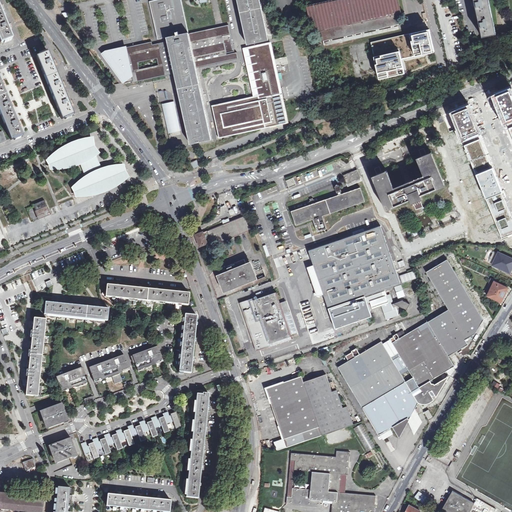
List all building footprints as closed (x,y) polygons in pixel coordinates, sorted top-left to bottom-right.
[(167,37),(188,32),(181,0),(154,0),(150,1),(158,39),(167,37)] [(260,0),(237,0),(247,44),(257,42),(269,40),(260,0)] [(313,33),(321,31),(399,14),(402,13),(398,0),(331,0),(307,6),(313,33)] [(496,34),(488,0),(474,0),(474,1),(475,2),(473,3),(474,8),(476,7),(477,11),(479,22),(477,23),(478,28),(480,27),(482,37),(496,34)] [(9,25),(7,25),(1,10),(3,9),(2,8),(2,6),(0,6),(0,40),(1,43),(4,42),(4,43),(12,40),(11,39),(13,38),(9,29),(11,28),(10,26),(9,25)] [(399,14),(321,31),(323,41),(400,25),(399,14)] [(215,26),(188,32),(196,67),(241,57),(240,51),(229,53),(229,51),(237,50),(231,23),(215,26)] [(429,29),(371,42),(379,79),(405,73),(401,59),(434,51),(429,29)] [(190,144),(212,139),(196,67),(188,32),(167,37),(168,41),(160,43),(167,73),(174,71),(190,144)] [(152,42),(125,48),(133,81),(152,76),(153,77),(165,74),(165,73),(167,73),(160,43),(152,45),(152,42)] [(270,43),(248,48),(259,96),(212,106),(219,136),(265,126),(265,127),(287,122),(282,101),(278,82),(273,60),(270,43)] [(124,83),(133,81),(125,48),(108,51),(103,55),(124,83)] [(52,61),(48,52),(47,52),(46,51),(38,54),(38,56),(36,56),(62,120),(64,119),(65,120),(73,117),(73,115),(74,115),(70,105),(72,105),(71,103),(70,101),(69,102),(62,86),(64,86),(63,84),(63,82),(61,83),(53,65),(55,64),(54,62),(54,61),(52,61)] [(1,82),(0,78),(0,113),(11,140),(13,140),(14,141),(22,137),(22,136),(23,135),(19,126),(21,125),(20,123),(19,122),(18,122),(11,107),(13,106),(12,105),(12,103),(10,104),(3,85),(4,85),(3,83),(3,81),(1,82)] [(511,90),(511,88),(491,96),(503,126),(507,124),(511,136),(511,90)] [(159,102),(172,100),(171,94),(167,95),(167,91),(157,92),(159,102)] [(170,133),(180,131),(174,101),(163,104),(170,133)] [(450,113),(502,239),(511,235),(511,217),(502,193),(504,192),(494,167),(491,168),(478,135),(481,134),(470,105),(450,113)] [(92,145),(91,139),(90,139),(87,139),(83,140),(81,141),(77,142),(74,144),(72,145),(67,147),(65,149),(63,150),(61,151),(59,153),(57,155),(54,157),(57,161),(57,162),(58,167),(61,167),(63,166),(66,166),(67,166),(72,165),(73,165),(78,164),(82,162),(87,176),(87,177),(85,178),(83,179),(80,181),(76,185),(75,185),(73,187),(76,191),(77,194),(77,197),(81,196),(85,196),(87,196),(91,195),(92,195),(95,194),(98,193),(101,192),(103,192),(107,190),(109,189),(113,187),(115,185),(120,182),(124,179),(127,177),(124,172),(124,171),(123,167),(120,167),(118,167),(115,167),(111,168),(108,168),(104,169),(100,171),(95,156),(97,154),(93,148),(92,149),(90,146),(92,145)] [(387,170),(376,175),(390,209),(412,200),(413,203),(424,199),(423,196),(445,186),(431,152),(417,158),(425,177),(415,181),(414,179),(404,183),(405,186),(395,190),(387,170)] [(353,171),(343,175),(347,184),(356,180),(353,171)] [(376,175),(372,176),(383,202),(384,204),(386,209),(386,211),(390,209),(376,175)] [(356,180),(347,184),(348,187),(361,181),(360,178),(356,180)] [(291,211),(296,225),(313,219),(318,232),(327,229),(325,221),(324,219),(323,216),(365,201),(361,188),(342,194),(338,195),(315,203),(312,204),(291,211)] [(47,207),(45,200),(33,205),(40,220),(51,215),(48,207),(47,207)] [(208,231),(209,235),(214,245),(231,238),(230,235),(234,234),(235,236),(252,229),(246,216),(208,231)] [(338,241),(309,251),(312,261),(314,265),(324,294),(326,300),(335,328),(367,317),(372,316),(365,296),(401,284),(398,276),(396,270),(381,226),(364,232),(341,240),(338,241)] [(205,236),(204,233),(203,232),(196,235),(200,246),(208,243),(205,236)] [(493,265),(499,253),(489,249),(484,261),(493,265)] [(511,266),(511,258),(499,253),(493,265),(509,272),(511,266)] [(244,259),(227,266),(227,268),(223,270),(223,271),(218,273),(226,293),(257,280),(250,263),(247,265),(244,259)] [(394,336),(390,339),(383,344),(382,341),(360,354),(356,348),(352,351),(352,352),(346,356),(349,361),(338,367),(362,407),(379,435),(380,434),(390,428),(393,427),(400,439),(409,421),(410,420),(408,417),(412,415),(415,409),(418,403),(419,403),(422,404),(424,404),(426,404),(427,404),(428,403),(429,403),(435,400),(432,394),(430,391),(432,390),(434,393),(437,397),(449,375),(435,384),(434,383),(433,383),(432,382),(433,381),(432,380),(432,379),(455,366),(449,356),(446,352),(453,347),(456,352),(469,345),(466,339),(475,334),(484,320),(447,259),(426,272),(449,309),(406,334),(400,338),(397,333),(394,335),(394,336)] [(324,294),(314,265),(308,267),(317,296),(324,294)] [(404,275),(407,282),(417,278),(414,271),(404,275)] [(508,288),(495,282),(488,296),(501,302),(508,288)] [(116,284),(115,285),(107,285),(105,296),(188,305),(189,293),(180,292),(180,290),(179,290),(176,289),(175,292),(159,290),(159,288),(156,288),(155,288),(154,289),(142,288),(141,286),(140,286),(137,285),(137,288),(120,286),(120,284),(118,284),(116,284)] [(405,296),(401,285),(394,287),(398,298),(405,296)] [(280,304),(276,292),(254,300),(254,298),(239,303),(256,351),(270,346),(269,344),(291,337),(290,334),(280,304)] [(382,292),(366,298),(368,303),(370,302),(372,309),(384,305),(385,308),(383,308),(387,319),(399,315),(403,308),(407,310),(410,304),(403,300),(392,304),(392,303),(394,302),(391,294),(384,297),(382,292)] [(76,303),(76,304),(75,305),(59,304),(59,301),(56,301),(55,301),(54,303),(45,302),(44,314),(107,321),(108,309),(100,308),(99,306),(98,306),(95,305),(95,307),(80,306),(80,304),(79,304),(76,303)] [(296,332),(286,302),(280,304),(290,334),(296,332)] [(194,358),(192,358),(194,343),(196,343),(196,340),(196,339),(194,338),(196,327),(198,327),(198,324),(198,323),(196,322),(197,315),(185,314),(179,372),(191,373),(192,363),(194,362),(194,360),(194,358)] [(26,395),(38,396),(46,319),(34,318),(34,321),(32,322),(32,323),(31,326),(33,326),(32,341),(30,341),(30,343),(29,345),(31,346),(30,360),(28,361),(28,362),(27,365),(29,365),(27,380),(25,380),(25,381),(25,384),(27,385),(26,395)] [(162,359),(157,346),(132,356),(138,371),(146,368),(145,366),(152,364),(152,365),(155,363),(155,361),(162,359)] [(446,352),(449,356),(456,352),(453,347),(446,352)] [(129,368),(124,355),(89,367),(94,381),(101,378),(102,380),(105,379),(104,377),(112,374),(114,378),(113,379),(115,384),(122,382),(119,373),(122,372),(121,370),(129,368)] [(87,384),(81,368),(56,377),(61,391),(68,388),(69,390),(72,389),(72,387),(79,385),(79,387),(87,384)] [(302,376),(301,376),(321,435),(354,424),(347,406),(343,407),(337,390),(332,391),(326,374),(304,382),(302,376)] [(321,435),(301,376),(266,388),(283,439),(287,448),(321,435)] [(500,383),(494,380),(491,385),(497,389),(500,383)] [(197,393),(186,497),(198,498),(199,488),(201,487),(201,485),(201,483),(200,483),(201,468),(203,468),(203,465),(203,464),(202,463),(203,449),(205,449),(205,446),(205,445),(204,444),(205,429),(207,429),(207,427),(207,425),(206,425),(206,424),(207,410),(209,410),(209,407),(209,406),(208,405),(209,393),(203,393),(202,394),(197,393)] [(62,403),(40,411),(47,429),(64,423),(62,419),(67,417),(62,403)] [(409,421),(414,431),(422,421),(415,409),(412,415),(408,417),(410,420),(409,421)] [(433,417),(429,409),(424,412),(429,420),(433,417)] [(168,412),(163,414),(164,417),(167,424),(173,422),(176,429),(181,427),(176,412),(171,414),(171,416),(170,416),(168,412)] [(156,417),(151,419),(152,421),(155,428),(162,426),(164,433),(169,431),(167,424),(164,417),(159,418),(160,420),(158,421),(156,417)] [(145,421),(140,423),(141,425),(143,433),(150,430),(153,437),(158,436),(155,428),(152,421),(147,423),(148,424),(146,425),(145,421)] [(362,423),(354,428),(367,451),(376,446),(362,423)] [(133,425),(128,427),(129,430),(132,437),(138,434),(141,442),(146,440),(143,433),(141,425),(136,427),(136,429),(134,429),(133,425)] [(390,428),(380,434),(383,439),(393,433),(390,428)] [(121,430),(116,432),(117,434),(120,441),(126,439),(129,446),(134,444),(132,437),(129,430),(124,431),(125,433),(123,434),(121,430)] [(109,434),(104,436),(105,439),(107,446),(114,443),(117,451),(123,448),(120,441),(117,434),(111,436),(112,438),(110,438),(109,434)] [(98,438),(93,440),(94,443),(96,450),(103,447),(106,455),(110,453),(107,446),(105,439),(100,440),(101,442),(99,442),(98,438)] [(49,445),(56,463),(77,456),(72,441),(67,443),(66,439),(49,445)] [(274,442),(277,450),(279,450),(287,448),(283,439),(274,442)] [(86,443),(81,445),(84,454),(91,452),(94,459),(99,457),(96,450),(94,443),(89,445),(89,446),(87,447),(86,443)] [(292,453),(291,460),(295,461),(295,470),(312,471),(330,473),(329,491),(338,492),(340,492),(342,474),(348,475),(350,452),(337,451),(337,457),(292,453)] [(36,467),(33,459),(23,462),(26,470),(36,467)] [(310,499),(324,500),(333,501),(338,501),(338,492),(329,491),(330,473),(312,471),(311,490),(310,499)] [(69,500),(70,499),(71,499),(71,497),(71,495),(69,495),(70,488),(58,487),(55,511),(69,511),(67,511),(69,500)] [(292,497),(288,496),(287,504),(323,507),(324,500),(310,499),(311,490),(293,488),(292,497)] [(453,490),(441,510),(443,511),(469,511),(475,503),(474,503),(465,497),(453,490)] [(413,496),(421,503),(426,497),(418,491),(413,496)] [(0,492),(0,508),(11,510),(31,511),(42,511),(44,502),(7,498),(7,494),(0,492)] [(376,495),(340,492),(338,492),(338,501),(333,501),(331,511),(360,511),(361,511),(375,511),(376,495)] [(108,494),(106,506),(167,511),(169,511),(171,500),(162,499),(162,497),(160,497),(157,497),(157,499),(142,497),(142,495),(141,495),(138,495),(137,497),(121,495),(121,493),(118,493),(117,493),(116,495),(108,494)] [(494,511),(496,509),(479,499),(477,498),(474,503),(475,503),(469,511),(494,511)]
